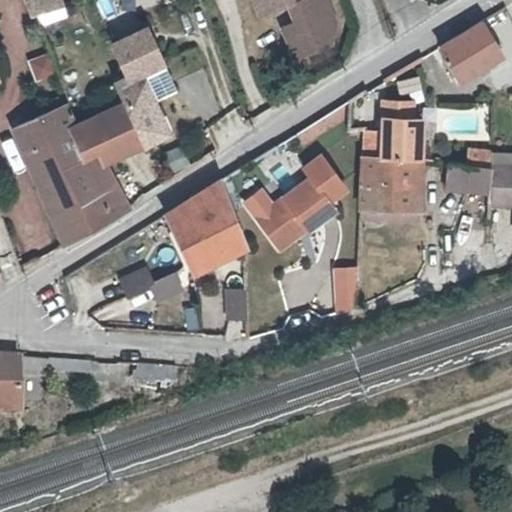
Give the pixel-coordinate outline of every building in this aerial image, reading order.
[(64,5),(62,0),(28,0),(35,16),(64,5)] [(260,0),(265,12),(294,0),(301,20),(287,25),(300,55),(336,41),(340,20),(331,0),(260,0)] [(498,48),(480,16),(439,42),(457,72),(498,48)] [(115,82),(121,94),(147,82),(142,72),(163,62),(147,28),(113,42),(129,75),(115,82)] [(47,52),(26,61),(35,82),(56,73),(47,52)] [(176,89),(163,62),(142,72),(147,82),(154,98),(176,89)] [(96,181),(87,154),(137,131),(121,94),(115,82),(110,69),(98,74),(81,82),(96,116),(74,127),(65,102),(12,127),(65,244),(85,232),(68,194),(96,181)] [(137,131),(144,143),(156,137),(169,130),(154,98),(147,82),(121,94),(137,131)] [(363,153),(420,156),(422,118),(412,117),(413,98),(384,98),(382,126),(364,126),(364,127),(363,153)] [(219,143),(248,128),(238,108),(209,123),(219,143)] [(488,164),(492,165),(492,159),(492,150),(469,146),(468,162),(488,164)] [(166,152),(175,170),(187,164),(178,147),(166,152)] [(258,213),(277,240),(306,219),(310,226),(337,207),(330,197),(347,185),(323,151),(306,163),(313,173),(258,213)] [(420,156),(363,153),(361,205),(420,205),(420,156)] [(493,165),(493,185),(492,195),(511,195),(511,158),(492,159),(492,165),(493,165)] [(493,165),(492,165),(488,164),(468,162),(446,159),(445,178),(493,185),(493,165)] [(179,242),(235,215),(221,177),(165,212),(179,242)] [(68,194),(85,232),(110,218),(96,181),(68,194)] [(235,215),(179,242),(192,267),(244,242),(235,215)] [(306,219),(277,240),(282,246),(310,226),(306,219)] [(144,266),(120,278),(128,293),(150,282),(158,297),(180,286),(173,270),(151,281),(144,266)] [(333,311),(354,312),(355,267),(333,267),(333,311)] [(246,288),(223,289),(224,315),(248,314),(246,288)] [(182,308),(186,329),(198,326),(194,305),(182,308)] [(0,350),(0,407),(18,407),(19,369),(47,370),(47,364),(89,367),(90,359),(0,350)] [(131,364),(130,397),(174,397),(174,364),(131,364)]
